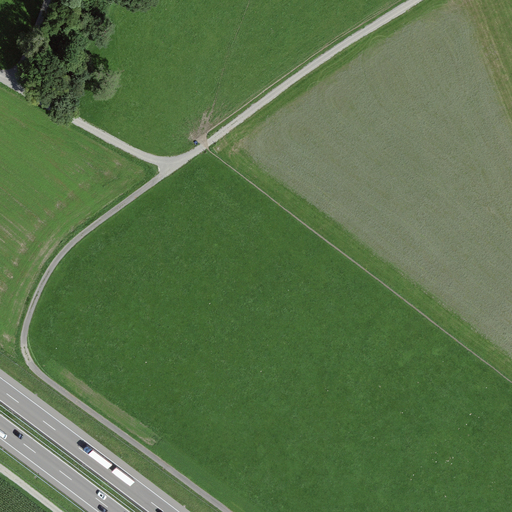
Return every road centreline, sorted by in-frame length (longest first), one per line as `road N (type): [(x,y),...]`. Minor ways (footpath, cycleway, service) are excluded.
road 1 (track): [(47,0),(11,83),(159,161),(185,159),(419,0)]
road 2 (track): [(228,511),(47,380),(24,343),(42,284),(65,249),(185,159)]
road 3 (motorway): [(164,511),(0,388)]
road 4 (motorway): [(0,426),(113,511)]
